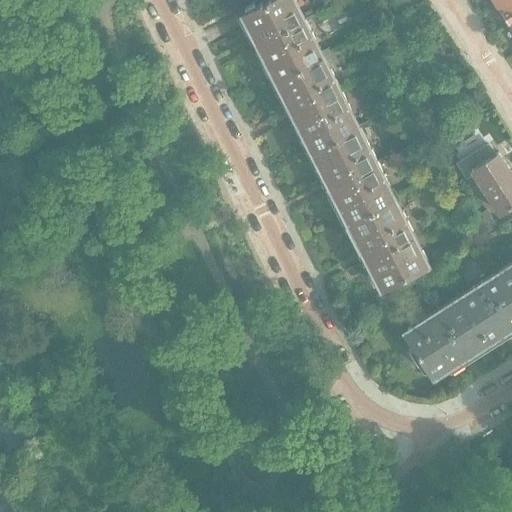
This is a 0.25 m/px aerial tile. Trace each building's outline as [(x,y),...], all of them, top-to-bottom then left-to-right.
[(323,54),(305,18),(295,0),(262,0),(255,4),(254,2),(244,7),(245,10),(241,12),(250,27),(255,37),(260,47),(275,78),(323,54)] [(509,25),(511,23),(511,0),(499,0),(497,2),(501,9),(500,10),(509,25)] [(358,123),(343,93),(323,54),(275,78),(310,147),(358,123)] [(395,195),(359,125),(358,123),(310,147),(327,179),(332,189),(347,219),(395,195)] [(511,205),(511,173),(498,152),(471,169),(499,213),(511,205)] [(429,263),(395,196),(395,195),(347,219),(363,250),(373,271),(380,286),(385,284),(386,287),(396,282),(394,280),(429,263)] [(511,267),(499,276),(511,296),(511,267)] [(511,326),(511,296),(499,276),(463,299),(489,341),(502,332),(505,336),(511,331),(511,326)] [(427,295),(420,285),(406,295),(413,305),(427,295)] [(470,353),(489,341),(463,299),(431,319),(429,315),(404,330),(414,346),(409,349),(418,363),(423,360),(434,376),(460,359),(463,363),(473,356),(470,353)]
